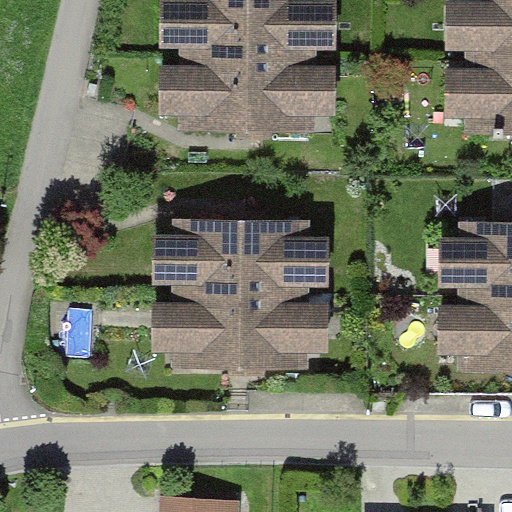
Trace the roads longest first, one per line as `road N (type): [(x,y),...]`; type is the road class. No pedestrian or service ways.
road 1 (residential): [(511,445),(72,440),(0,458)]
road 2 (residential): [(82,0),(0,359)]
